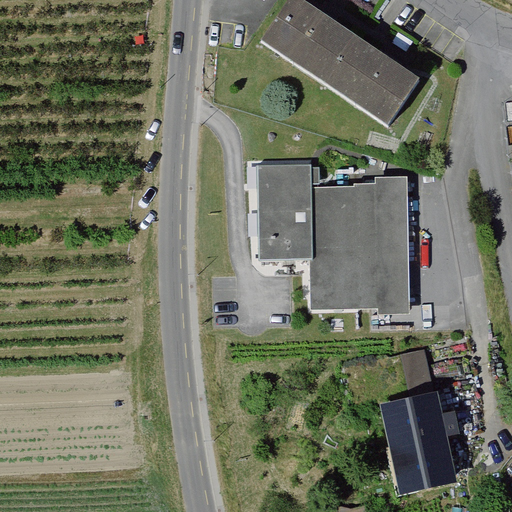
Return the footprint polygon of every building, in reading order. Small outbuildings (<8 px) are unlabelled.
[(254,47),(377,133),(409,87),(286,1),(254,47)] [(311,172),(249,175),(253,269),(306,266),(308,321),(401,316),(396,196),(312,200),(311,172)] [(454,418),(457,433),(476,426),(469,342),(428,352),(442,421),(454,418)] [(424,353),(402,357),(411,404),(432,401),(424,353)] [(381,502),(448,490),(432,401),(411,404),(365,412),(381,502)]
